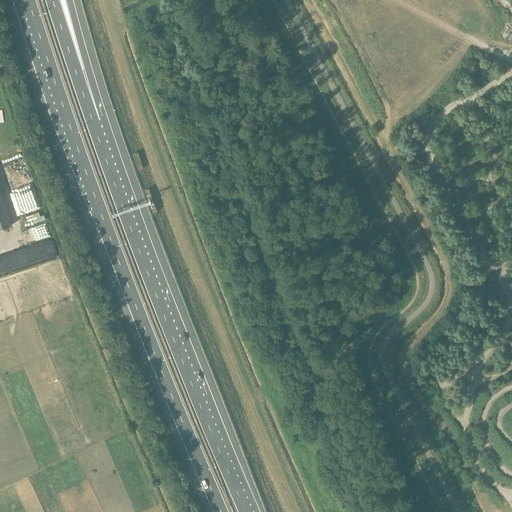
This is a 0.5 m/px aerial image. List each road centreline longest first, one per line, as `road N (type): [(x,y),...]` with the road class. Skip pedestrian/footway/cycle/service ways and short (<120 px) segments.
road 1 (unknown): [(440,511),(369,362),(372,339),(412,299),(412,262),(272,0)]
road 2 (unknown): [(297,511),(211,308),(103,0)]
road 3 (motorway): [(27,0),(106,229),(220,511)]
road 4 (track): [(426,139),(392,145),(390,153),(450,284),(444,309),(405,360),(494,511)]
road 5 (motorway): [(245,511),(91,120)]
road 6 (track): [(511,64),(438,112),(423,148),(441,174),(511,142)]
road 7 (track): [(511,297),(479,358),(466,412),(481,473),(511,491)]
road 8 (track): [(511,185),(477,214),(462,209),(467,196),(492,181),(496,161),(483,134),(511,100)]
road 9 (motorway): [(91,120),(52,0)]
road 10 (track): [(511,174),(466,180),(459,170),(442,192),(457,213),(469,214)]
road 11 (motorway): [(91,120),(66,0)]
